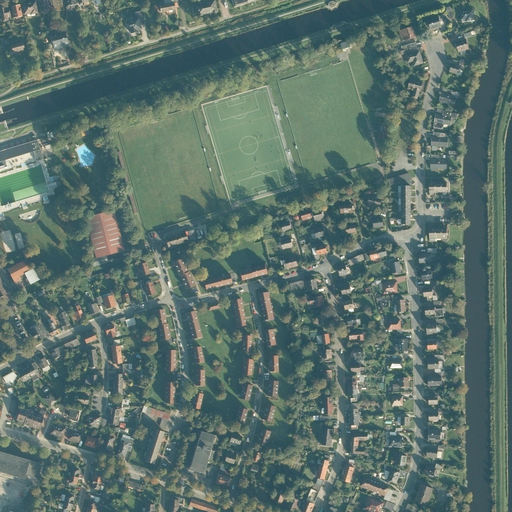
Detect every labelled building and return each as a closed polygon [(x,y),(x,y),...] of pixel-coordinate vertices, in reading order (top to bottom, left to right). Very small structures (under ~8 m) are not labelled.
[(64,11),(61,0),(52,0),(55,13),(64,11)] [(173,0),(168,0),(164,1),(165,5),(160,6),(161,12),(173,10),(173,13),(176,12),(173,0)] [(231,0),(234,9),(248,5),(246,0),(231,0)] [(49,10),(47,1),(39,2),(41,12),(49,10)] [(205,4),(196,6),(198,16),(217,12),(215,1),(205,3),(205,4)] [(36,2),(22,5),(24,16),(31,15),(31,16),(38,15),(36,2)] [(20,5),(11,7),(13,19),(22,17),(20,5)] [(5,9),(0,9),(0,12),(2,21),(3,21),(4,22),(7,22),(7,20),(11,19),(9,9),(5,9)] [(475,10),(461,11),(462,21),(466,20),(467,22),(476,21),(475,10)] [(139,18),(140,21),(145,20),(144,12),(135,14),(136,18),(139,18)] [(438,19),(429,21),(431,29),(442,26),(441,22),(446,21),(444,14),(438,16),(438,19)] [(138,33),(142,32),(140,21),(139,18),(136,18),(128,20),(131,34),(131,36),(138,34),(138,33)] [(412,28),(400,32),(402,38),(405,37),(406,41),(415,38),(412,28)] [(66,35),(51,39),(53,47),(68,44),(66,35)] [(466,40),(456,44),(459,53),(461,52),(462,56),(467,54),(466,51),(469,50),(466,40)] [(339,44),(341,49),(350,47),(348,41),(339,44)] [(23,42),(11,45),(13,54),(25,51),(23,42)] [(420,51),(406,55),(408,64),(413,62),(415,67),(424,64),(420,51)] [(452,65),(450,73),(459,76),(461,68),(452,65)] [(423,83),(410,80),(408,88),(415,90),(413,99),(419,101),(423,83)] [(452,96),(442,93),(439,101),(455,106),(458,99),(459,99),(461,93),(454,91),(452,96)] [(442,115),(435,113),(433,127),(443,129),(444,122),(450,123),(451,117),(456,118),(457,113),(450,112),(449,114),(443,113),(442,115)] [(386,139),(388,123),(381,122),(379,138),(386,139)] [(448,138),(432,137),(431,146),(447,147),(448,138)] [(3,149),(0,150),(0,167),(6,166),(4,159),(33,151),(36,160),(43,158),(37,139),(3,149)] [(46,149),(54,146),(51,139),(43,141),(44,145),(45,144),(46,149)] [(446,160),(430,159),(430,168),(431,168),(431,171),(435,170),(435,169),(447,169),(446,160)] [(409,173),(388,179),(390,185),(402,181),(402,185),(411,185),(411,179),(409,173)] [(375,195),(371,195),(368,205),(380,208),(383,197),(381,197),(375,195)] [(353,204),(340,204),(341,213),(353,212),(353,204)] [(309,209),(300,212),(303,220),(312,218),(309,209)] [(324,219),(321,209),(313,211),(315,221),(324,219)] [(115,211),(85,219),(96,260),(126,252),(115,211)] [(377,218),(373,219),(374,228),(384,226),(383,218),(382,218),(377,218)] [(290,221),(281,223),(283,232),(292,229),(290,221)] [(355,224),(346,226),(347,233),(357,231),(355,224)] [(323,227),(314,229),(317,237),(325,235),(323,227)] [(185,232),(164,238),(167,248),(188,241),(185,232)] [(287,239),(281,240),(283,249),(293,247),(291,238),(287,239)] [(325,244),(315,246),(318,255),(328,252),(325,244)] [(377,249),(380,257),(388,255),(385,247),(377,249)] [(380,257),(377,249),(369,251),(372,259),(380,257)] [(428,253),(418,255),(419,263),(429,261),(428,253)] [(359,255),(348,260),(351,265),(361,261),(359,255)] [(296,257),(285,259),(287,269),(298,266),(296,257)] [(179,275),(187,271),(182,258),(172,262),(178,275),(179,275)] [(24,261),(7,270),(15,285),(21,281),(19,278),(25,275),(30,285),(31,286),(41,280),(35,269),(30,272),(24,261)] [(147,262),(137,265),(141,276),(151,273),(147,262)] [(400,262),(391,263),(392,273),(401,271),(400,262)] [(266,264),(252,267),(255,277),(268,274),(266,264)] [(346,265),(338,266),(340,276),(348,274),(346,265)] [(239,270),(241,280),(255,277),(252,267),(239,270)] [(431,270),(420,271),(421,280),(427,279),(428,281),(436,280),(437,278),(436,272),(435,271),(431,271),(431,270)] [(187,271),(179,275),(185,289),(195,285),(189,271),(187,271)] [(230,273),(217,276),(219,286),(233,283),(230,273)] [(203,280),(205,290),(219,286),(217,276),(203,280)] [(5,288),(0,277),(0,297),(8,293),(5,288)] [(316,279),(307,281),(309,291),(318,289),(316,279)] [(302,280),(290,284),(291,290),(304,287),(302,280)] [(397,281),(382,283),(384,294),(398,293),(397,281)] [(152,282),(143,284),(144,288),(143,288),(144,292),(145,291),(147,296),(156,293),(152,282)] [(350,285),(341,287),(343,295),(352,293),(350,285)] [(432,287),(423,288),(424,296),(433,295),(432,287)] [(130,301),(127,290),(120,292),(124,303),(130,301)] [(259,293),(262,307),(272,305),(269,291),(259,293)] [(112,295),(102,298),(106,309),(116,306),(114,299),(113,295),(112,295)] [(317,296),(308,298),(310,308),(325,305),(323,295),(317,296)] [(392,297),(382,298),(383,302),(381,302),(381,308),(389,307),(389,301),(392,301),(392,297)] [(231,301),(234,314),(244,312),(241,299),(231,301)] [(353,299),(344,301),(346,310),(355,308),(353,299)] [(405,299),(395,300),(395,305),(397,305),(397,312),(406,311),(405,299)] [(219,302),(206,305),(208,311),(220,308),(219,302)] [(95,303),(87,306),(91,315),(99,312),(95,303)] [(79,305),(72,308),(75,314),(74,315),(75,318),(76,318),(77,320),(84,317),(79,305)] [(262,307),(264,320),(274,318),(272,305),(262,307)] [(434,305),(424,306),(425,315),(434,314),(435,317),(443,316),(443,309),(434,309),(434,305)] [(167,324),(165,309),(155,311),(157,325),(159,325),(167,324)] [(185,314),(188,326),(198,324),(194,311),(185,314)] [(64,312),(58,314),(63,326),(70,323),(64,312)] [(236,327),(246,325),(244,312),(234,314),(236,327)] [(327,314),(318,315),(320,325),(328,324),(327,314)] [(356,316),(347,318),(349,325),(358,324),(356,316)] [(134,318),(125,320),(127,327),(136,324),(134,318)] [(49,333),(57,329),(53,321),(49,323),(47,319),(43,321),(43,322),(48,332),(49,333)] [(401,319),(388,320),(388,330),(402,329),(401,319)] [(43,322),(38,325),(43,334),(48,332),(43,322)] [(167,324),(159,325),(161,340),(171,338),(168,323),(167,324)] [(435,323),(426,323),(427,335),(432,334),(432,333),(436,333),(435,323)] [(113,324),(104,327),(107,335),(108,335),(109,339),(116,336),(115,332),(116,332),(113,324)] [(191,339),(201,337),(198,324),(188,326),(191,339)] [(43,334),(38,325),(30,329),(37,342),(45,338),(43,334)] [(276,345),(273,329),(265,331),(267,346),(276,345)] [(363,330),(349,332),(350,339),(358,339),(358,341),(364,340),(363,330)] [(93,331),(83,336),(86,344),(97,339),(93,331)] [(329,334),(321,335),(322,344),(330,343),(329,334)] [(251,351),(251,336),(241,336),(241,351),(251,351)] [(78,338),(64,344),(67,350),(81,344),(78,338)] [(408,339),(399,339),(399,351),(408,351),(408,339)] [(436,341),(427,341),(427,350),(437,349),(436,341)] [(111,347),(112,355),(121,354),(120,346),(111,347)] [(194,363),(202,361),(200,346),(191,347),(194,363)] [(58,347),(50,351),(54,359),(62,355),(59,351),(58,347)] [(364,348),(351,349),(351,357),(355,357),(362,356),(364,356),(364,348)] [(88,350),(89,359),(97,358),(96,349),(91,350),(88,350)] [(332,349),(322,350),(322,359),(332,358),(332,349)] [(166,372),(175,372),(176,350),(166,350),(166,372)] [(121,354),(112,355),(113,364),(122,363),(121,354)] [(278,371),(277,356),(268,356),(269,372),(278,371)] [(46,360),(45,357),(37,362),(41,369),(49,365),(46,360)] [(97,358),(89,359),(90,367),(92,367),(98,367),(97,358)] [(251,376),(252,360),(243,359),(242,375),(251,376)] [(403,359),(390,359),(390,369),(403,369),(403,359)] [(438,359),(427,359),(428,369),(435,369),(438,369),(438,359)] [(31,364),(18,371),(23,382),(31,378),(33,382),(39,378),(34,370),(31,364)] [(355,364),(352,364),(352,373),(366,372),(366,367),(361,368),(361,364),(355,364)] [(195,386),(203,386),(203,370),(195,369),(195,386)] [(7,384),(18,378),(13,370),(2,376),(7,384)] [(332,371),(323,371),(323,381),(332,381),(332,371)] [(123,385),(123,374),(114,374),(114,385),(123,385)] [(98,384),(98,375),(87,375),(87,380),(85,380),(85,384),(98,384)] [(434,377),(428,377),(428,386),(442,386),(442,377),(434,377)] [(409,378),(400,378),(400,387),(409,387),(409,378)] [(276,398),(277,389),(278,382),(268,380),(267,388),(266,397),(276,398)] [(165,404),(174,405),(175,382),(166,382),(165,404)] [(248,401),(252,385),(243,383),(239,399),(248,401)] [(123,385),(114,385),(114,395),(123,395),(123,385)] [(358,398),(358,390),(349,390),(349,399),(358,398)] [(50,392),(42,399),(50,408),(58,401),(50,392)] [(191,406),(199,408),(203,393),(195,392),(191,406)] [(89,396),(78,395),(77,403),(81,403),(81,404),(88,404),(89,396)] [(403,396),(392,396),(392,406),(404,406),(403,396)] [(438,396),(429,396),(428,405),(437,405),(438,396)] [(324,398),(324,407),(333,407),(333,398),(324,398)] [(273,415),(275,406),(266,404),(264,413),(262,421),(271,423),(273,415)] [(112,406),(110,416),(119,417),(120,412),(121,412),(122,408),(112,406)] [(170,414),(144,406),(142,411),(161,417),(159,426),(166,428),(170,414)] [(243,426),(247,409),(239,407),(234,423),(243,426)] [(333,415),(333,407),(324,407),(325,415),(333,415)] [(24,424),(28,412),(28,411),(20,409),(16,421),(24,424)] [(350,409),(350,417),(359,417),(359,409),(350,409)] [(36,415),(28,412),(24,424),(32,427),(36,415)] [(101,417),(88,413),(86,421),(87,421),(86,425),(98,428),(99,424),(101,418),(101,417)] [(438,413),(428,413),(428,421),(438,421),(438,413)] [(44,418),(36,415),(32,427),(39,430),(44,418)] [(119,417),(110,416),(108,424),(118,426),(120,418),(119,417)] [(359,425),(359,417),(350,417),(351,425),(352,425),(358,425),(359,425)] [(410,417),(401,417),(401,426),(410,426),(410,417)] [(65,428),(52,424),(49,435),(63,439),(65,432),(66,428),(65,428)] [(165,432),(155,428),(149,445),(160,449),(162,440),(165,432)] [(73,430),(71,429),(70,434),(68,440),(79,444),(83,433),(73,430)] [(266,448),(268,440),(270,432),(261,429),(258,437),(256,446),(266,448)] [(323,437),(332,438),(333,430),(324,429),(323,437)] [(441,431),(428,430),(428,440),(435,441),(435,442),(440,442),(441,431)] [(205,475),(217,436),(202,431),(190,470),(205,475)] [(350,446),(359,447),(359,441),(369,441),(368,433),(353,433),(353,437),(351,437),(350,446)] [(242,437),(232,434),(229,443),(239,446),(242,437)] [(115,438),(105,435),(100,451),(110,454),(115,438)] [(98,439),(87,436),(84,445),(95,449),(98,439)] [(332,438),(323,437),(322,446),(331,447),(332,438)] [(404,437),(390,437),(389,447),(403,448),(404,437)] [(130,441),(121,438),(116,455),(125,458),(129,446),(130,441)] [(157,456),(160,449),(149,445),(144,461),(155,464),(157,456)] [(359,447),(350,446),(350,454),(351,454),(356,454),(365,455),(365,450),(359,450),(359,447)] [(438,449),(427,448),(426,456),(437,457),(438,449)] [(25,475),(38,479),(42,463),(29,460),(0,451),(0,471),(24,479),(25,475)] [(258,463),(261,454),(254,452),(251,461),(258,463)] [(236,456),(227,453),(224,462),(233,465),(236,456)] [(408,457),(397,455),(396,465),(406,467),(408,457)] [(319,467),(328,469),(330,461),(321,459),(319,467)] [(71,466),(70,474),(78,476),(80,468),(71,466)] [(352,476),(354,468),(347,466),(345,474),(352,476)] [(435,468),(426,466),(424,474),(433,477),(435,468)] [(325,480),(328,469),(319,467),(317,478),(325,480)] [(396,484),(400,473),(391,470),(387,481),(396,484)] [(95,473),(93,480),(102,482),(103,474),(95,473)] [(78,476),(70,474),(69,477),(68,477),(67,478),(66,480),(67,481),(66,485),(76,487),(78,476)] [(352,476),(345,474),(342,481),(349,483),(352,476)] [(215,484),(227,488),(230,478),(218,475),(215,484)] [(372,480),(365,477),(361,487),(368,490),(372,480)] [(102,482),(93,480),(92,487),(100,489),(102,482)] [(144,484),(130,480),(127,486),(142,490),(144,484)] [(372,480),(368,490),(374,492),(378,482),(372,480)] [(383,484),(378,482),(374,492),(379,494),(383,484)] [(319,492),(322,487),(316,484),(314,483),(312,489),(319,492)] [(383,484),(379,494),(385,497),(389,486),(383,484)] [(433,489),(420,484),(414,502),(426,507),(433,489)] [(271,490),(259,486),(255,496),(268,500),(271,490)] [(319,492),(312,489),(307,499),(316,502),(319,492)] [(286,495),(277,491),(273,501),(282,505),(286,495)] [(66,494),(64,500),(72,502),(74,496),(68,494),(66,494)] [(169,498),(168,506),(178,507),(178,503),(183,504),(183,498),(179,498),(179,496),(173,496),(173,498),(169,498)] [(292,496),(288,506),(297,509),(300,500),(292,496)] [(216,511),(218,508),(191,498),(189,505),(210,511),(216,511)] [(380,502),(369,498),(365,509),(372,511),(381,511),(383,507),(385,508),(387,502),(381,500),(380,502)] [(72,502),(64,500),(62,507),(71,509),(72,502)] [(89,500),(87,506),(96,509),(97,505),(100,506),(101,501),(96,500),(95,501),(89,500)] [(10,511),(12,511),(26,511),(29,504),(22,502),(20,501),(19,508),(11,506),(10,511)] [(311,511),(315,505),(306,501),(301,511),(302,511),(311,511)] [(146,502),(145,510),(154,511),(155,502),(146,502)]
